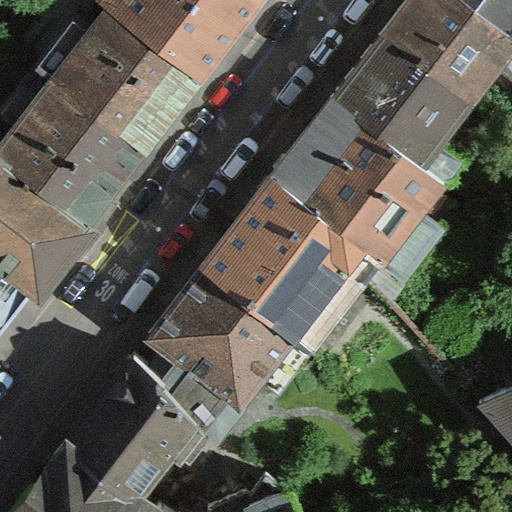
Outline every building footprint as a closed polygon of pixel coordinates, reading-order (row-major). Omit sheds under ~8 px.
[(202,66),(115,0),(109,0),(71,49),(55,36),(38,58),(145,141),(172,105),(202,66)] [(115,0),(202,66),(227,34),(252,0),(115,0)] [(404,0),(398,8),(383,27),(470,95),(511,41),(511,25),(479,0),(404,0)] [(511,0),(479,0),(511,25),(511,0)] [(422,158),(470,95),(383,27),(350,70),(334,91),(422,158)] [(38,58),(21,80),(37,93),(0,140),(0,147),(87,215),(112,182),(145,141),(38,58)] [(389,243),(443,174),(422,158),(334,91),(290,148),(273,171),(379,253),(366,270),(391,297),(416,263),(389,243)] [(0,327),(87,215),(0,147),(0,327)] [(366,270),(379,253),(273,171),(226,231),(205,259),(295,328),(310,340),(366,270)] [(149,330),(179,354),(163,374),(206,422),(216,434),(242,399),(295,328),(205,259),(159,317),(149,330)] [(206,422),(163,374),(133,351),(74,427),(66,438),(135,491),(137,489),(170,447),(180,455),(206,422)] [(511,381),(481,395),(511,428),(511,381)] [(135,491),(66,438),(7,511),(153,511),(161,500),(157,502),(137,489),(135,491)] [(298,511),(290,491),(264,471),(251,489),(246,486),(210,502),(209,511),(298,511)] [(179,511),(161,500),(153,511),(179,511)] [(306,511),(336,511),(331,501),(306,511)]
